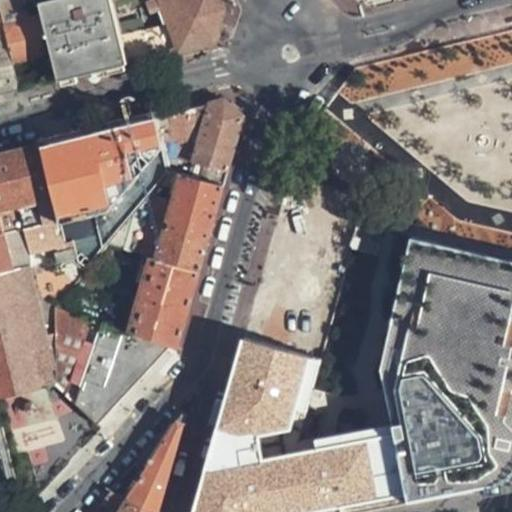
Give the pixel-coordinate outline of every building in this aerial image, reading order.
[(50,53),(41,15),(28,18),(23,0),(0,0),(0,13),(2,20),(3,24),(12,61),(50,53)] [(110,0),(52,0),(38,4),(41,15),(50,53),(51,56),(84,48),(89,68),(125,59),(120,37),(110,0)] [(178,51),(216,41),(225,9),(220,0),(165,0),(166,1),(171,24),(120,37),(125,59),(126,64),(178,51)] [(0,95),(20,90),(12,61),(3,24),(2,20),(0,20),(0,95)] [(51,56),(57,81),(126,64),(125,59),(89,68),(84,48),(51,56)] [(156,117),(164,154),(166,166),(167,168),(177,171),(182,172),(185,160),(204,166),(201,178),(223,185),(227,172),(243,115),(225,100),(156,117)] [(156,117),(106,129),(120,181),(141,175),(141,172),(157,168),(159,177),(167,168),(166,166),(164,154),(156,117)] [(106,129),(41,145),(64,243),(68,242),(72,259),(83,270),(105,243),(117,229),(106,184),(120,181),(106,129)] [(0,154),(0,206),(18,202),(24,227),(30,251),(56,245),(64,243),(41,145),(0,154)] [(173,185),(177,171),(167,168),(159,177),(156,180),(173,185)] [(172,187),(169,197),(148,191),(139,201),(128,215),(117,229),(105,243),(142,254),(151,257),(198,271),(223,185),(201,178),(185,174),(172,187)] [(106,184),(117,229),(128,215),(123,194),(120,181),(106,184)] [(123,194),(128,215),(139,201),(137,190),(123,194)] [(0,399),(37,390),(31,350),(50,345),(28,259),(11,263),(3,232),(24,227),(18,202),(0,206),(0,399)] [(511,254),(417,232),(388,364),(400,424),(269,449),(265,429),(297,420),(317,351),(245,334),(195,511),(339,511),(509,480),(511,477),(511,254)] [(72,259),(68,242),(64,243),(56,245),(61,261),(72,259)] [(176,347),(198,271),(151,257),(142,254),(134,281),(142,284),(128,331),(169,345),(176,347)] [(54,306),(55,386),(76,393),(69,399),(97,424),(114,405),(169,345),(128,331),(54,306)] [(151,511),(158,511),(186,414),(183,413),(145,471),(135,463),(111,490),(128,499),(151,511)] [(151,511),(128,499),(111,490),(90,511),(151,511)]
